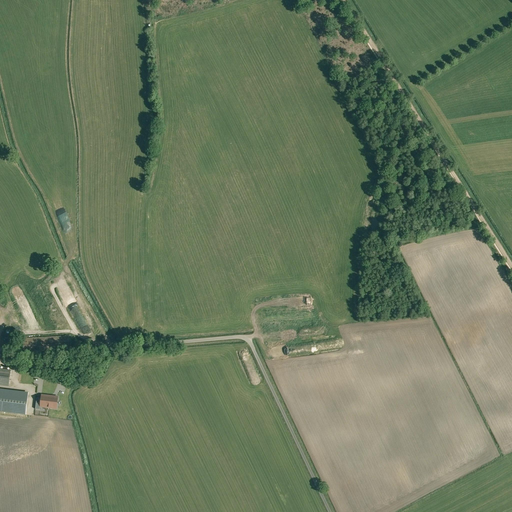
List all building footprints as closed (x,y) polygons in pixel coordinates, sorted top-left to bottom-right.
[(58,281),(58,290),(66,290),(66,281),(58,281)] [(71,349),(71,344),(70,335),(22,338),(23,347),(22,347),(23,352),(71,349)] [(11,370),(0,368),(0,384),(9,385),(11,370)] [(0,389),(0,410),(26,413),(29,393),(0,389)] [(35,408),(39,409),(39,406),(56,408),(58,396),(41,394),(40,403),(35,402),(35,408)]
